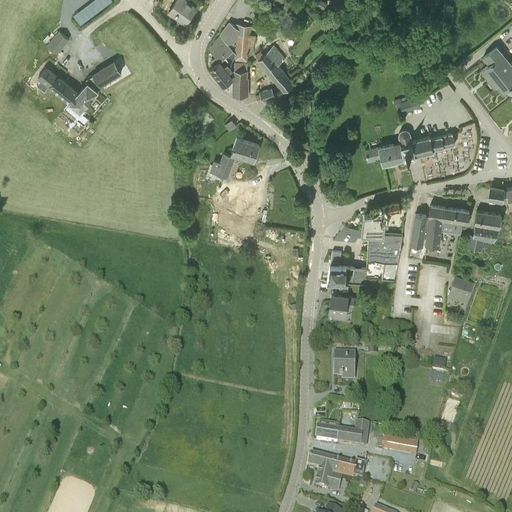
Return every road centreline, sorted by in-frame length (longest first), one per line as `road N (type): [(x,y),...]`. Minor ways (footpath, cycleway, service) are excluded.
road 1 (residential): [(511,153),(429,46),(396,27),(350,35),(295,86),(244,113)]
road 2 (tertiary): [(282,511),(300,447),(317,217)]
road 3 (residential): [(317,217),(388,194),(511,172)]
road 4 (tertiary): [(317,217),(292,152),(244,113)]
